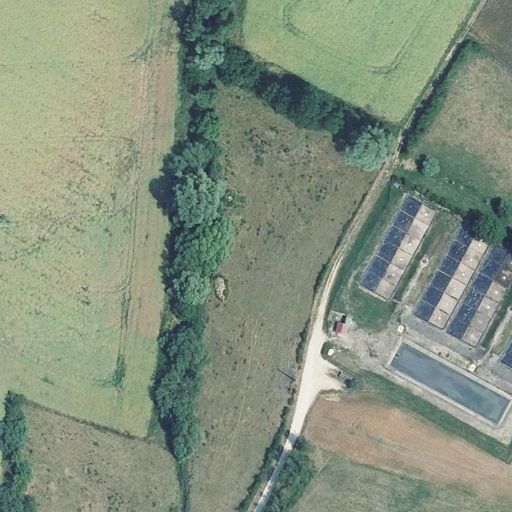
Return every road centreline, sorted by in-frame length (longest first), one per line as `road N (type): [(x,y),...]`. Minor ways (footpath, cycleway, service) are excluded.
road 1 (track): [(481,0),(328,282),(315,341)]
road 2 (unclassified): [(315,341),(299,426),(261,511)]
